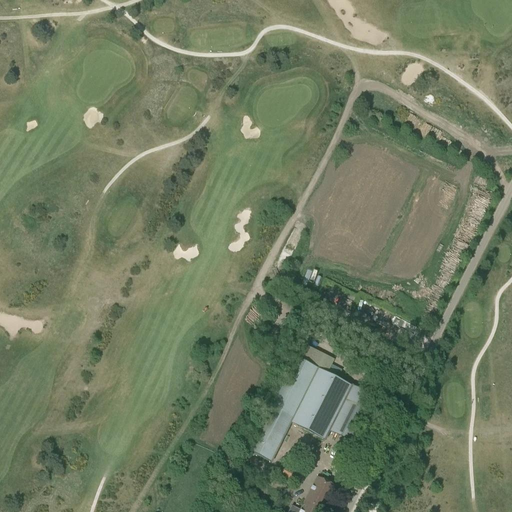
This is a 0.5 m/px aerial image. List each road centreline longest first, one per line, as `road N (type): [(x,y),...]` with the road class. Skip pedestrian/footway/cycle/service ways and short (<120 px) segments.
road 1 (track): [(135,511),(207,387),(352,94),(351,62),(314,0)]
road 2 (track): [(511,129),(478,93),(420,55),(349,48),(277,27),(245,52),(193,55),(154,40),(101,0)]
road 3 (unclassified): [(346,511),(511,184)]
road 4 (track): [(511,431),(454,435),(398,409),(253,289)]
road 5 (track): [(251,48),(197,130),(134,159),(94,205)]
road 6 (track): [(471,491),(472,373),(493,329),(496,294),(511,278)]
road 7 (track): [(138,0),(0,18)]
